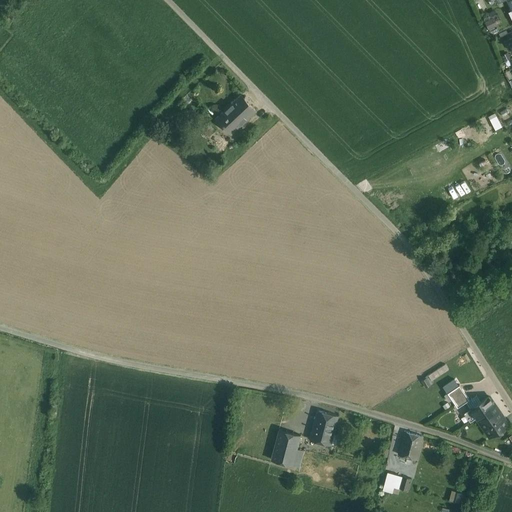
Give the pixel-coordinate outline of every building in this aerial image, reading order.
[(492,27),(498,22),(493,15),(487,20),(492,27)] [(241,94),(217,117),(232,132),(256,110),(241,94)] [(205,110),(199,116),(207,123),(212,117),(205,110)] [(495,128),(502,125),(496,111),(489,115),(495,128)] [(207,123),(201,128),(209,136),(217,128),(210,120),(207,123)] [(425,386),(434,383),(432,378),(450,370),(447,365),(421,376),(425,386)] [(460,384),(448,392),(458,407),(470,399),(460,384)] [(490,396),(471,408),(490,435),(508,423),(490,396)] [(339,415),(318,409),(310,439),(331,444),(339,415)] [(301,434),(280,429),(272,459),(296,465),(300,448),(297,448),(301,434)] [(424,435),(405,430),(399,453),(418,459),(424,435)] [(402,475),(388,471),(383,489),(393,491),(394,486),(399,487),(402,475)] [(412,478),(403,476),(400,487),(408,490),(412,478)] [(462,501),(463,491),(451,490),(450,500),(462,501)]
